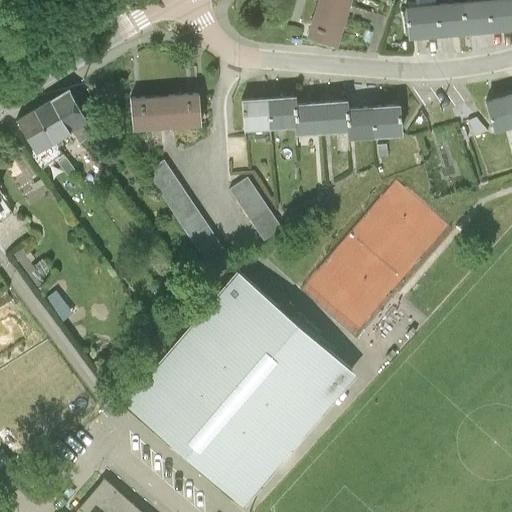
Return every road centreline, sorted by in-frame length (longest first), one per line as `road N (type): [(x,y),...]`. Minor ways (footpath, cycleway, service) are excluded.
road 1 (residential): [(188,0),(212,40),(257,58),(347,68),(511,53)]
road 2 (unclassified): [(230,511),(114,409),(0,262)]
road 3 (secondary): [(0,102),(171,0)]
